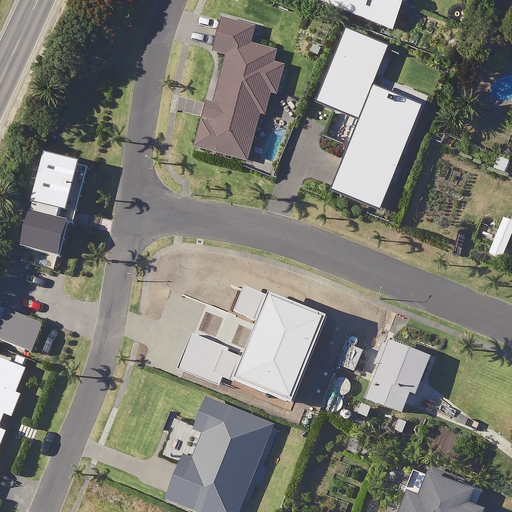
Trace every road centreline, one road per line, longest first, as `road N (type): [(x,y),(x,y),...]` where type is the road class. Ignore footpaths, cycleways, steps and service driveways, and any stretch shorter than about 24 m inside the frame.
road 1 (residential): [(130,221),(289,234),(511,324)]
road 2 (residential): [(36,511),(101,344),(130,221)]
road 3 (residential): [(130,221),(151,32),(167,0)]
